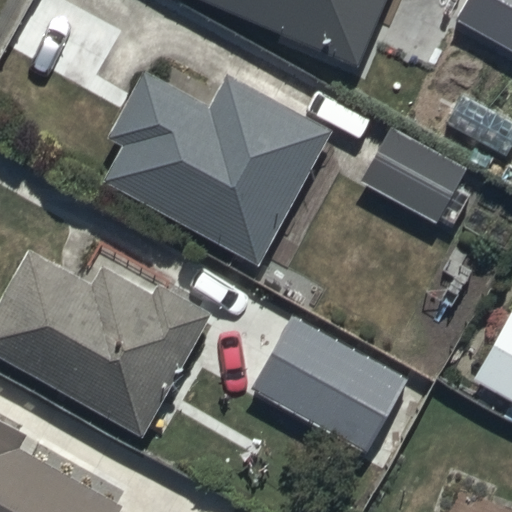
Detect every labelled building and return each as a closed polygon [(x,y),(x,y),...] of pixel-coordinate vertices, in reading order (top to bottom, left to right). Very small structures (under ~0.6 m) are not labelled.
[(222,0),(364,57),(387,0),(222,0)] [(511,0),(464,0),(457,15),(511,46),(511,0)] [(103,179),(261,259),(333,118),(230,66),(214,95),(147,61),(111,131),(124,138),(103,179)] [(395,118),(362,175),(436,217),(469,160),(395,118)] [(94,274),(30,237),(0,289),(0,348),(144,429),(213,307),(160,277),(156,283),(105,254),(94,274)] [(511,306),(469,382),(511,406),(511,306)] [(434,387),(295,309),(253,383),(393,461),(434,387)] [(0,511),(124,511),(117,508),(125,495),(24,439),(31,425),(0,407),(0,511)]
